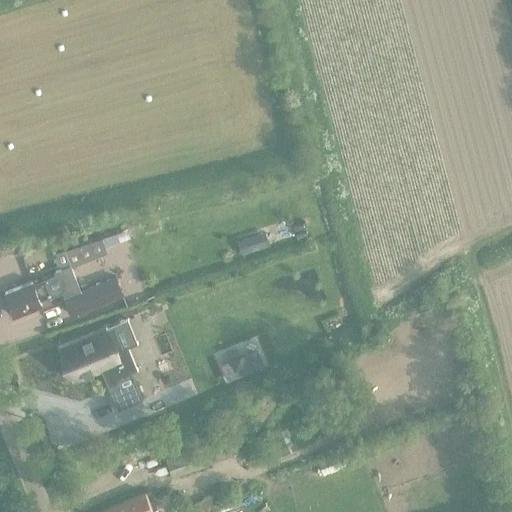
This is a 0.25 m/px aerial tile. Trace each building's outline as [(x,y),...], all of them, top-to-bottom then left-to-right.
[(203,208),(186,213),(189,223),(206,218),(203,208)] [(127,228),(108,234),(111,246),(130,240),(127,228)] [(264,230),(237,239),(241,253),(268,244),(264,230)] [(31,279),(4,290),(13,314),(13,315),(41,304),(40,300),(63,291),(71,312),(71,314),(122,294),(115,276),(79,290),(70,265),(55,271),(56,274),(44,278),(33,283),(31,279)] [(107,330),(63,348),(76,380),(102,369),(119,410),(141,401),(130,373),(136,371),(127,349),(116,353),(107,330)] [(256,349),(223,363),(230,378),(262,365),(256,349)] [(207,463),(243,451),(237,433),(201,444),(165,456),(171,475),(207,463)] [(153,511),(145,490),(98,510),(99,511),(153,511)] [(201,511),(197,500),(181,506),(183,511),(201,511)]
